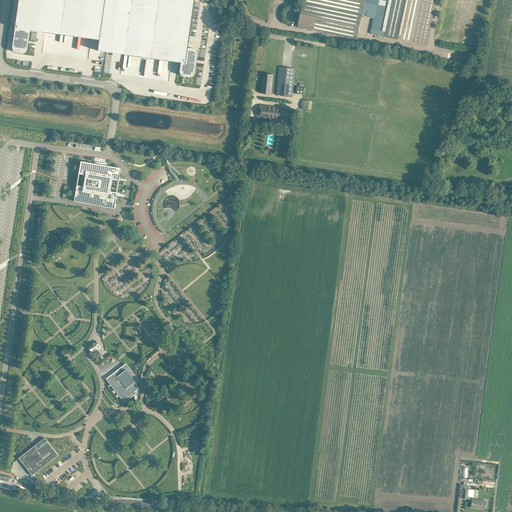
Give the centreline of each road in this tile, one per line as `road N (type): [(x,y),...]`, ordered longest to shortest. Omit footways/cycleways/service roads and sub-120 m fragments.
road 1 (tertiary): [(228,511),(106,504),(0,483)]
road 2 (unclassified): [(0,69),(117,87),(112,123)]
